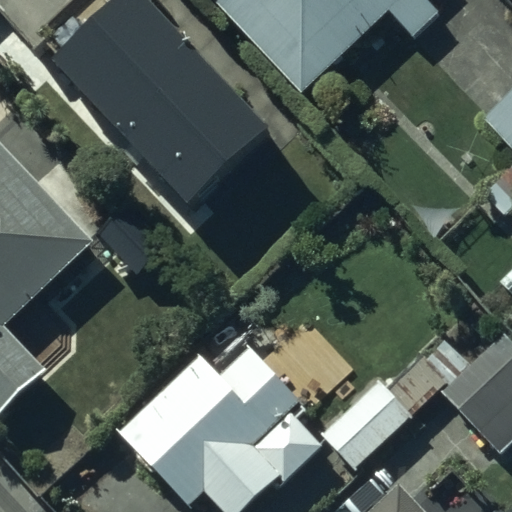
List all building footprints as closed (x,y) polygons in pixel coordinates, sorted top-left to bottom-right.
[(189,214),(272,137),(156,14),(162,8),(154,0),(82,0),(41,38),(63,61),(53,70),(189,214)] [(214,0),(213,1),(302,97),(389,16),(413,41),(438,18),(421,0),(214,0)] [(511,98),(484,124),(511,154),(511,171),(483,197),(505,222),(511,215),(511,98)] [(36,186),(0,147),(0,419),(46,376),(3,331),(94,245),(90,242),(119,214),(66,158),(36,186)] [(511,343),(506,337),(442,396),(499,459),(511,447),(511,343)] [(201,362),(120,436),(189,511),(206,498),(219,511),(249,511),(273,490),(277,495),(325,451),(293,415),(301,408),(253,355),(221,384),(201,362)] [(413,420),(381,386),(322,440),(355,475),(413,420)] [(421,511),(400,490),(376,511),(421,511)]
